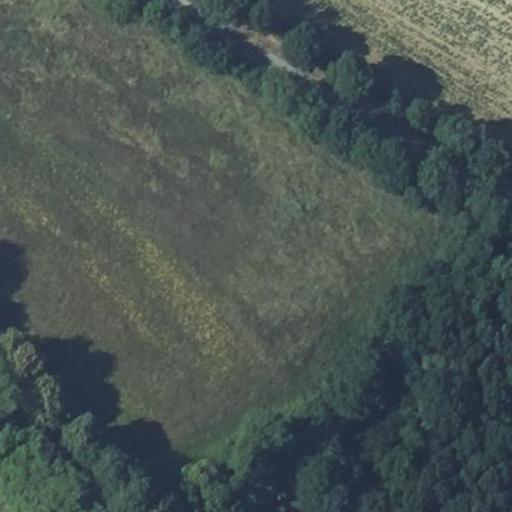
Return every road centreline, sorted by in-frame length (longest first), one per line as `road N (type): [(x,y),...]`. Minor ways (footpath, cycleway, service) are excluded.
road 1 (tertiary): [(511,213),(162,0)]
road 2 (unclassified): [(0,382),(95,511)]
